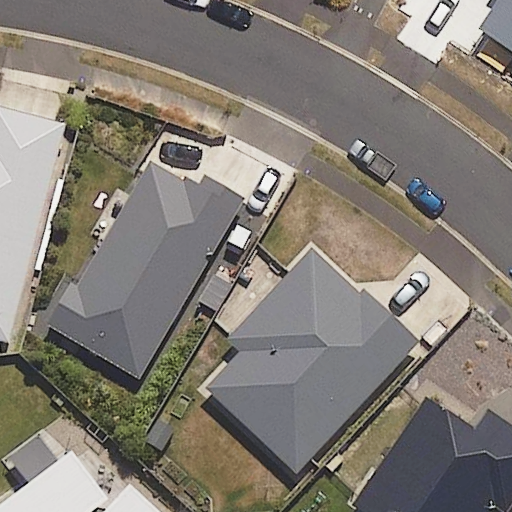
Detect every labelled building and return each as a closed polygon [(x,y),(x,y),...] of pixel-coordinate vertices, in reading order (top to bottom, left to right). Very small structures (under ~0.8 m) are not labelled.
[(511,56),(511,0),(487,0),(469,28),(511,56)] [(0,341),(8,344),(65,128),(0,110),(0,341)] [(208,182),(202,192),(153,163),(52,329),(137,380),(243,204),(208,182)] [(295,474),(417,348),(317,252),(229,343),(242,356),(208,390),(295,474)] [(511,432),(488,416),(473,437),(426,404),(353,510),(355,511),(492,511),(511,484),(511,432)] [(111,504),(108,507),(71,455),(0,507),(0,511),(151,511),(128,488),(111,504)]
